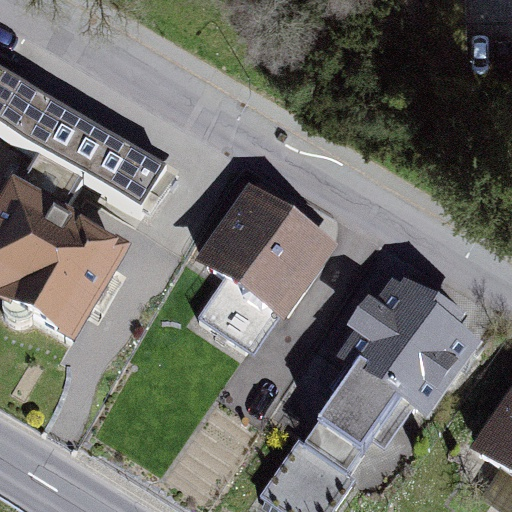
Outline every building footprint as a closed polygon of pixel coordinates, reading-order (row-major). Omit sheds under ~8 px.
[(0,136),(24,95),(0,81),(0,136)] [(167,179),(24,95),(0,136),(0,139),(37,162),(0,226),(0,300),(6,304),(3,312),(3,317),(5,323),(9,327),(15,330),(22,331),(28,328),(33,325),(71,346),(120,261),(61,228),(84,189),(142,222),(167,179)] [(328,255),(253,204),(207,270),(227,283),(199,324),(246,356),(274,315),(283,321),(328,255)] [(380,323),(372,318),(357,340),(365,346),(349,369),(359,376),(305,455),(300,452),(264,504),(275,511),(336,511),(353,488),(348,485),(402,406),(416,416),(417,415),(426,421),(472,353),(450,338),(457,327),(408,299),(403,305),(396,301),(380,323)] [(511,414),(482,458),(511,478),(511,414)]
